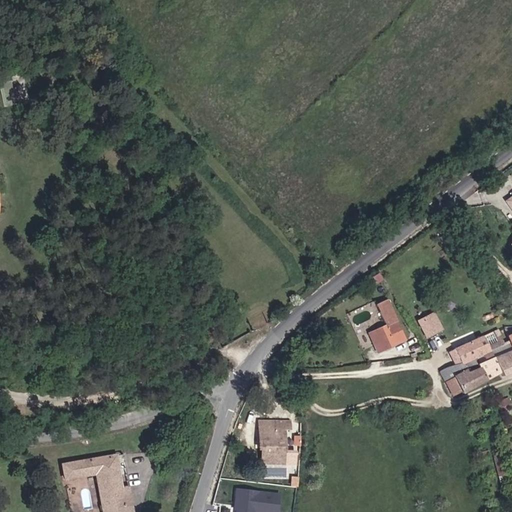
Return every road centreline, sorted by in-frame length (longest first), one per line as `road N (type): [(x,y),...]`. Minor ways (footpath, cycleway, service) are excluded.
road 1 (tertiary): [(511,153),(325,290),(262,349),(235,391)]
road 2 (unknown): [(235,391),(421,360),(434,364),(454,400),(473,397)]
road 3 (unknown): [(244,375),(218,357),(186,353),(73,387),(0,381)]
road 4 (unclassified): [(0,435),(39,435),(235,391)]
road 5 (tertiary): [(235,391),(196,511)]
